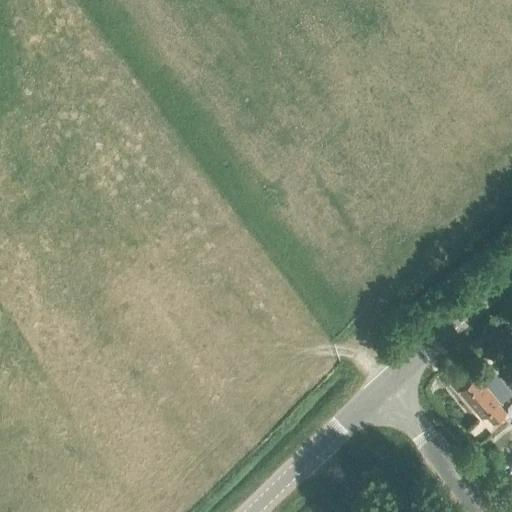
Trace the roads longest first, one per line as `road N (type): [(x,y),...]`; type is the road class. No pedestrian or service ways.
road 1 (tertiary): [(250,511),(384,385)]
road 2 (tertiary): [(384,385),(511,273)]
road 3 (unclassified): [(475,511),(384,385)]
